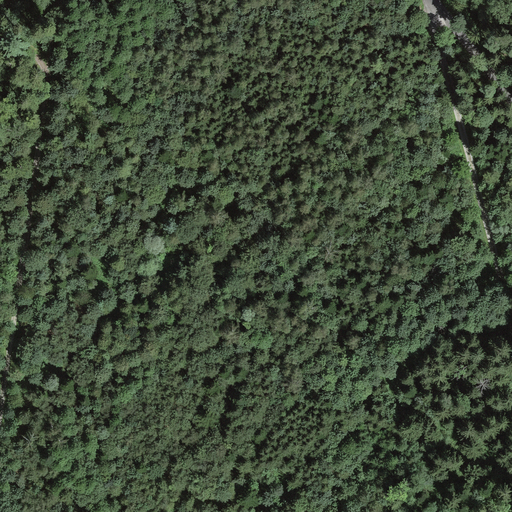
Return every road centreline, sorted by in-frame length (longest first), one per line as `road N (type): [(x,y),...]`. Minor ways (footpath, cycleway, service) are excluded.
road 1 (track): [(0,408),(57,0)]
road 2 (track): [(435,2),(431,20),(511,317)]
road 3 (unclassified): [(434,0),(511,101)]
